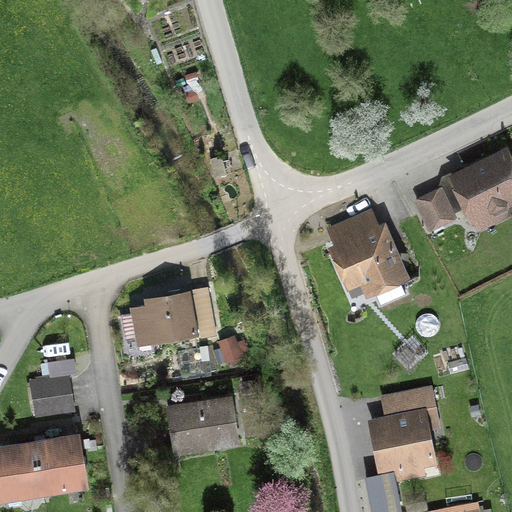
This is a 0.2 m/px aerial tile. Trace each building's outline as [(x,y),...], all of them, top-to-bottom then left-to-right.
[(222,141),(204,149),(214,172),(232,164),(222,141)] [(511,209),(511,163),(506,152),(452,176),(478,234),(510,220),(506,212),(511,209)] [(442,191),(416,202),(429,233),(455,222),(442,191)] [(368,216),(326,232),(349,291),(366,285),(370,298),(402,286),(380,229),(374,232),(368,216)] [(194,329),(186,294),(144,303),(145,309),(131,312),(139,348),(187,338),(186,330),(194,329)] [(69,375),(34,380),(38,411),(73,406),(69,375)] [(388,424),(371,427),(381,478),(434,468),(427,435),(437,433),(429,394),(384,403),(388,424)] [(236,451),(229,402),(167,411),(174,460),(236,451)] [(0,492),(83,479),(76,438),(56,441),(11,449),(0,450),(0,492)]
